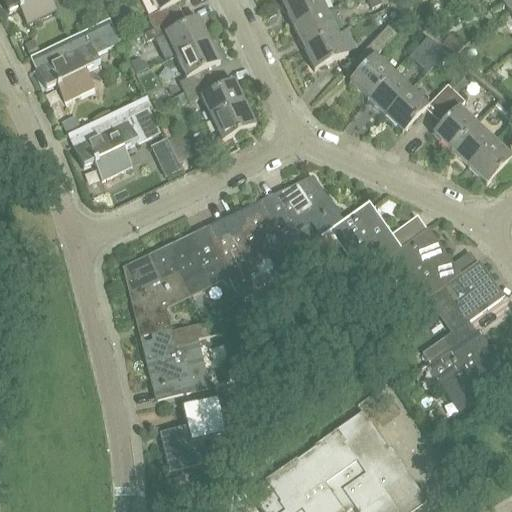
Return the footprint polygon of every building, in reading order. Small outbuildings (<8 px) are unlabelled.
[(0,0),(0,2),(7,16),(17,12),(25,29),(55,15),(47,0),(0,0)] [(146,21),(151,31),(179,17),(174,7),(188,0),(148,0),(156,16),(146,21)] [(275,0),(280,9),(298,0),(275,0)] [(298,0),(280,9),(291,30),(325,14),(318,0),(298,0)] [(366,0),(372,11),(382,6),(378,0),(366,0)] [(511,13),(511,0),(497,0),(509,16),(511,13)] [(291,30),(301,52),(336,36),(325,14),(291,30)] [(163,39),(173,61),(207,44),(196,22),(184,28),(179,17),(151,31),(156,42),(163,39)] [(99,70),(94,59),(121,45),(109,22),(28,61),(45,94),(54,90),(63,107),(92,92),(85,77),(99,70)] [(386,27),(374,40),(382,48),(395,35),(386,27)] [(151,32),(143,36),(147,44),(155,41),(151,32)] [(336,36),(301,52),(312,74),(346,58),(336,36)] [(443,46),(456,57),(464,49),(450,37),(443,46)] [(433,59),(440,51),(426,39),(420,48),(433,59)] [(347,85),(365,102),(392,73),(374,57),(382,48),(374,40),(351,64),(360,72),(347,85)] [(34,42),(24,47),(31,59),(41,54),(34,42)] [(218,66),(207,44),(173,61),(184,83),(177,86),(182,96),(211,82),(206,72),(218,66)] [(365,102),(382,118),(409,90),(392,73),(365,102)] [(423,112),(432,120),(455,95),(466,84),(458,76),(447,88),(446,87),(427,107),(409,90),(382,118),(401,136),(423,112)] [(198,102),(209,124),(243,108),(232,85),(216,93),(211,82),(182,96),(188,107),(198,102)] [(463,103),(455,95),(432,120),(440,127),(431,137),(450,154),(477,125),(458,108),(463,103)] [(123,154),(137,147),(160,136),(149,113),(152,112),(147,100),(66,139),(82,172),(92,167),(101,185),(131,171),(123,154)] [(493,109),(508,121),(511,115),(511,111),(499,101),(493,109)] [(254,130),(243,108),(209,124),(220,147),(254,130)] [(75,120),(62,126),(67,138),(81,131),(75,120)] [(450,154),(467,170),(494,142),(477,125),(450,154)] [(177,167),(191,160),(180,138),(167,145),(177,167)] [(494,142),(467,170),(484,187),(511,159),(494,142)] [(321,238),(330,233),(341,224),(311,181),(261,205),(272,229),(283,223),(288,234),(310,223),(321,238)] [(215,253),(228,279),(231,287),(238,300),(239,300),(240,302),(257,294),(252,284),(250,279),(257,275),(253,267),(268,260),(257,236),(272,229),(261,205),(216,227),(226,247),(215,253)] [(358,265),(365,275),(389,258),(398,252),(366,206),(341,224),(330,233),(354,267),(358,265)] [(419,289),(427,300),(438,292),(457,278),(425,233),(398,252),(389,258),(413,294),(419,289)] [(176,276),(188,299),(219,283),(228,279),(215,253),(203,258),(193,238),(148,259),(160,284),(176,276)] [(281,255),(269,261),(273,270),(285,264),(281,255)] [(163,310),(188,299),(176,276),(160,284),(148,259),(123,271),(140,339),(150,336),(168,332),(163,310)] [(438,292),(427,300),(452,335),(422,356),(430,367),(452,351),(473,336),(466,326),(482,314),(479,311),(484,307),(487,311),(501,301),(476,265),(457,278),(438,292)] [(202,327),(185,331),(188,344),(195,343),(208,339),(202,327)] [(172,348),(169,335),(168,332),(150,336),(151,344),(141,346),(156,404),(189,396),(207,391),(195,343),(188,344),(172,348)] [(476,334),(473,336),(452,351),(430,367),(427,369),(459,414),(509,380),(476,334)] [(256,358),(250,373),(265,379),(271,364),(256,358)] [(186,432),(160,438),(169,474),(206,465),(200,442),(225,436),(216,400),(180,409),(186,432)] [(361,417),(335,436),(265,485),(268,489),(251,500),(258,511),(348,511),(351,510),(352,511),(413,511),(424,504),(387,452),(386,452),(361,417)]
